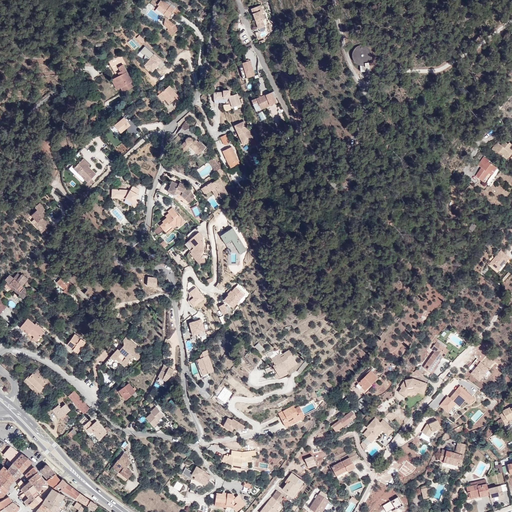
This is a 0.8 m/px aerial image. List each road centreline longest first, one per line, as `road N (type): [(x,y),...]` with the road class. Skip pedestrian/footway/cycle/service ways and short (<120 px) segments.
road 1 (residential): [(238,0),(312,159),(327,163),(347,156),(379,78),(434,70),(511,20)]
road 2 (residential): [(175,301),(169,268),(117,256),(123,245),(142,243),(164,129),(197,99)]
road 3 (residential): [(511,292),(398,441),(356,511)]
road 4 (residential): [(0,352),(14,348),(63,373),(124,430),(190,443)]
road 5 (residential): [(253,511),(329,416),(355,396)]
road 6 (primary): [(16,418),(121,511)]
road 7 (residential): [(190,443),(201,435),(184,393),(176,317)]
road 8 (residential): [(94,72),(76,70),(0,138)]
